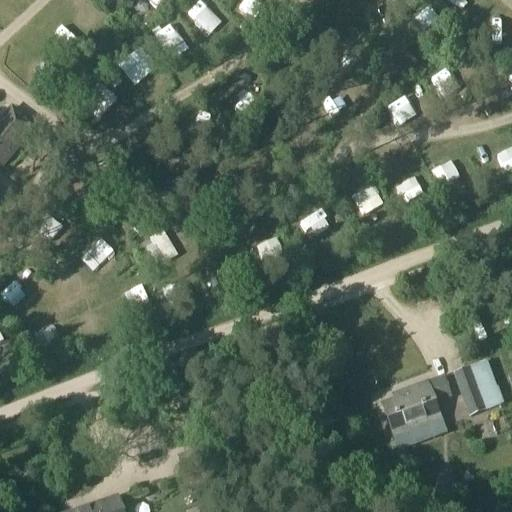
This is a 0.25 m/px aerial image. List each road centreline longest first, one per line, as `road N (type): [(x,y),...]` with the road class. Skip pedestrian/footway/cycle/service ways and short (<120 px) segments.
road 1 (track): [(511,221),(0,413)]
road 2 (unknown): [(511,115),(235,187),(125,163),(79,139)]
